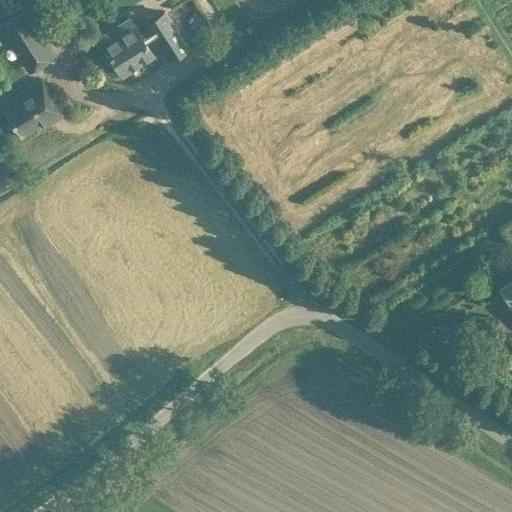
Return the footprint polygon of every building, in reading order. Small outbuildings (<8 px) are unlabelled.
[(130,17),(98,38),(112,59),(123,75),(154,55),(138,31),(147,24),(170,59),(188,47),(190,45),(166,8),(148,19),(146,16),(145,17),(135,23),(130,17)] [(27,67),(32,64),(34,68),(55,54),(25,10),(0,27),(27,67)] [(216,33),(206,16),(191,39),(201,55),(216,33)] [(0,35),(0,54),(10,51),(3,34),(0,35)] [(5,110),(11,119),(22,135),(47,119),(49,123),(64,113),(54,96),(42,79),(16,95),(20,101),(5,110)] [(511,274),(498,283),(511,304),(511,274)]
